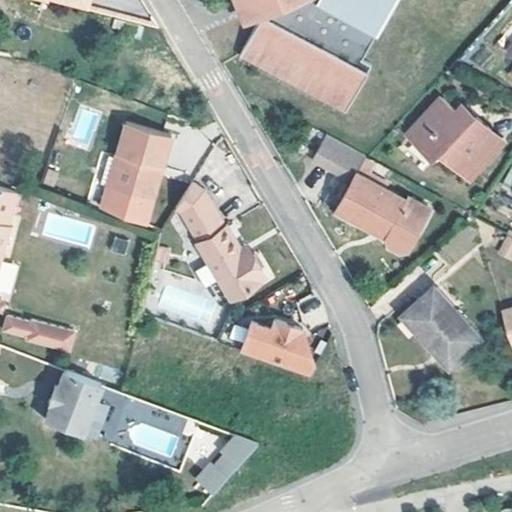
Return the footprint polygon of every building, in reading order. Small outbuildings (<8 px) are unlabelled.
[(20,0),(78,14),(82,0),(20,0)] [(234,0),(242,20),(262,12),(291,0),(234,0)] [(315,0),(376,33),(393,0),(315,0)] [(368,69),(262,12),(238,57),(344,113),(368,69)] [(439,98),(405,131),(431,158),(441,149),(466,175),(497,145),(485,133),(488,130),(461,102),(452,111),(439,98)] [(144,232),(157,186),(154,182),(156,173),(161,174),(169,143),(124,129),(101,216),(144,232)] [(367,157),(324,134),(311,157),(354,181),(338,209),(390,237),(387,242),(401,249),(408,247),(427,212),(357,175),(367,157)] [(240,261),(233,247),(200,192),(189,185),(166,221),(218,312),(253,287),(256,285),(252,280),(258,276),(247,257),(240,261)] [(0,255),(7,232),(4,231),(13,199),(0,195),(0,255)] [(471,226),(439,248),(451,264),(482,242),(471,226)] [(511,250),(511,236),(506,233),(499,248),(510,254),(511,250)] [(240,261),(247,257),(239,243),(233,247),(240,261)] [(439,289),(409,314),(453,367),(483,341),(439,289)] [(29,328),(6,321),(1,335),(25,342),(24,345),(67,359),(73,339),(30,326),(29,328)] [(244,328),(234,357),(296,379),(310,357),(305,337),(266,325),(263,334),(244,328)] [(133,331),(129,346),(140,349),(144,334),(133,331)] [(61,377),(54,391),(47,408),(40,424),(77,439),(98,391),(61,377)] [(43,406),(47,408),(54,391),(50,389),(43,406)] [(202,470),(188,487),(209,497),(248,452),(226,443),(212,459),(214,461),(204,472),(202,470)]
